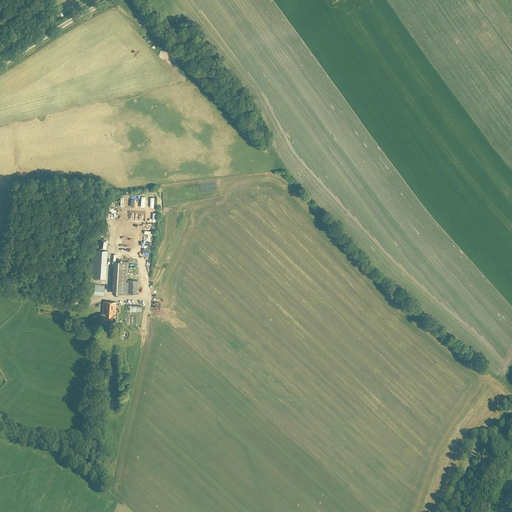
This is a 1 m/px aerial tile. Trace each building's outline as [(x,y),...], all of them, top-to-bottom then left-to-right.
[(107,241),(100,240),(99,250),(106,251),(107,241)] [(93,250),(92,264),(106,265),(107,251),(106,251),(93,250)] [(118,262),(116,293),(137,295),(138,281),(128,280),(128,286),(127,286),(128,262),(118,262)] [(106,265),(92,264),(91,278),(105,279),(106,265)] [(95,285),(94,295),(104,296),(104,286),(95,285)] [(102,314),(101,314),(100,323),(101,323),(101,325),(104,325),(105,323),(115,324),(116,302),(103,301),(102,314)] [(481,458),(478,464),(482,466),(483,463),(487,464),(491,455),(494,457),(495,456),(487,453),(486,457),(483,456),(482,458),(481,458)]
